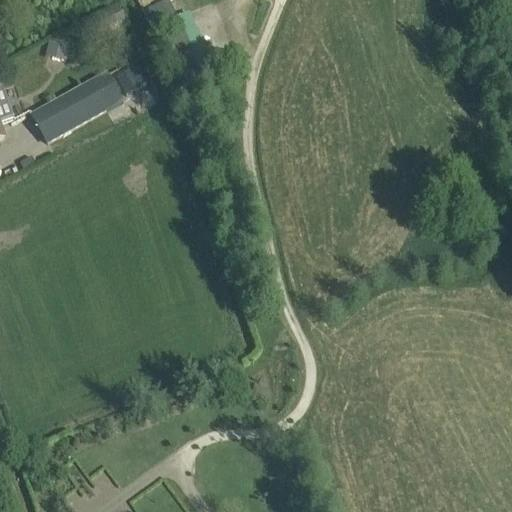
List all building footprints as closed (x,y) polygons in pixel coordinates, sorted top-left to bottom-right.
[(83,27),(90,39),(126,21),(120,8),(83,27)] [(45,59),(65,63),(69,45),(48,41),(45,59)] [(47,146),(106,113),(91,85),(31,118),(47,146)] [(0,126),(13,121),(2,89),(0,89),(0,141),(3,141),(0,131),(0,126)] [(123,103),(132,119),(159,104),(150,89),(123,103)]
